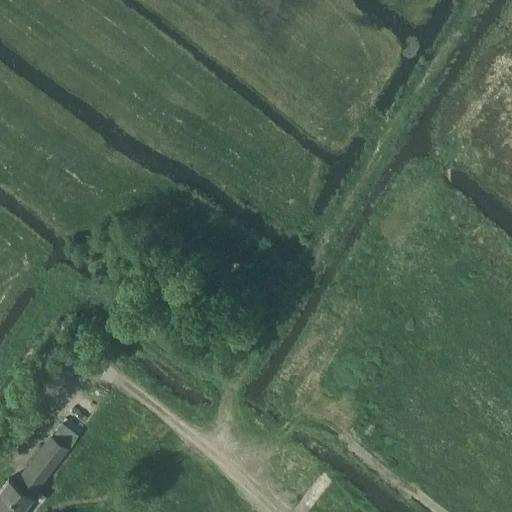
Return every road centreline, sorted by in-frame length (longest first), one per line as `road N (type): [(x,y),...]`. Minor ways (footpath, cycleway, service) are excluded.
road 1 (track): [(213,454),(233,381),(423,85)]
road 2 (track): [(213,454),(116,377),(83,362),(0,462)]
road 3 (track): [(282,511),(213,454),(275,440),(306,415),(364,421)]
